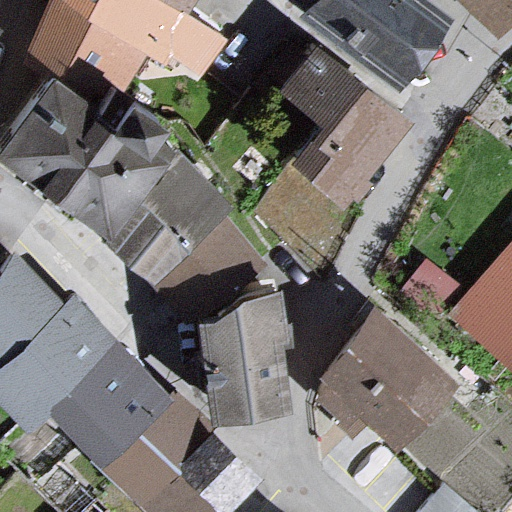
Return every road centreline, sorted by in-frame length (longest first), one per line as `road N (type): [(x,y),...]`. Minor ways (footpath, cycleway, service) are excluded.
road 1 (residential): [(283,444),(300,370),(395,174),(511,20)]
road 2 (residential): [(0,204),(243,434),(283,444)]
